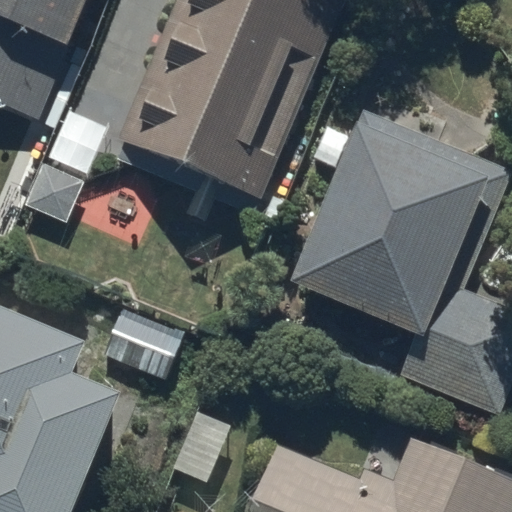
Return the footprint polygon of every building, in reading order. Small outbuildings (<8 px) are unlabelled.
[(0,0),(0,105),(40,122),(91,0),(0,0)] [(178,0),(118,148),(260,205),(336,17),(323,12),(328,0),(178,0)] [(511,173),(366,111),(290,289),(415,342),(401,374),(496,415),(511,377),(511,306),(464,286),(511,175),(511,173)] [(27,207),(67,224),(85,182),(44,165),(27,207)] [(0,511),(67,511),(118,389),(70,369),(83,338),(0,304),(0,511)] [(120,315),(103,357),(166,382),(183,341),(120,315)] [(236,428),(203,413),(178,472),(212,487),(236,428)] [(277,451),(252,511),(508,511),(511,502),(511,479),(413,439),(395,482),(364,470),(358,484),(277,451)]
